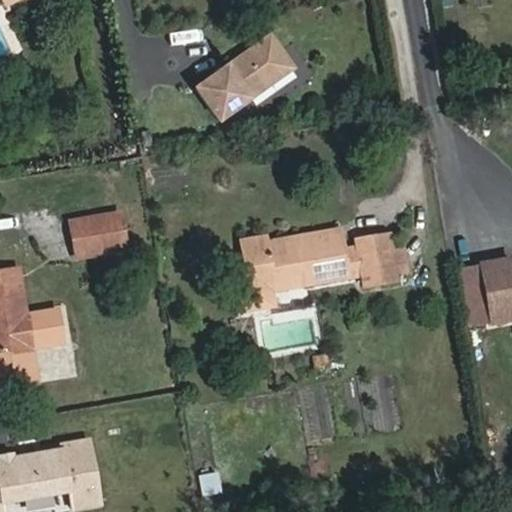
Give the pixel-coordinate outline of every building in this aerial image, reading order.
[(269,10),(267,0),(258,0),(260,11),(269,10)] [(218,122),(293,69),(269,36),(195,89),(218,122)] [(188,166),(148,166),(148,184),(188,184),(188,166)] [(126,250),(120,214),(71,222),(77,258),(126,250)] [(392,252),(389,236),(355,241),(356,247),(343,249),(339,230),(266,242),(265,238),(240,242),(246,276),(229,279),(235,314),(275,307),(272,291),(361,275),(363,286),(397,281),(396,276),(392,252)] [(408,275),(403,251),(392,252),(396,276),(408,275)] [(511,266),(510,259),(480,264),(480,267),(490,323),(490,324),(511,320),(511,266)] [(490,323),(480,267),(453,271),(462,327),(490,323)] [(0,353),(30,349),(19,281),(0,284),(0,353)] [(0,367),(33,362),(30,349),(0,353),(0,367)] [(328,367),(326,355),(312,358),(314,369),(328,367)] [(215,472),(195,473),(197,496),(217,495),(215,472)]
